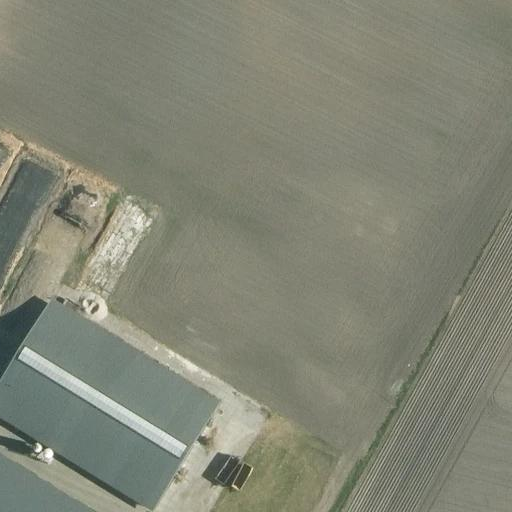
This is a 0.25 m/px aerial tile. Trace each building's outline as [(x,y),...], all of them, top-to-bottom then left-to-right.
[(0,255),(41,170),(23,162),(0,209),(0,255)] [(49,305),(0,384),(0,415),(152,510),(216,408),(49,305)] [(85,511),(0,458),(0,511),(85,511)] [(223,492),(240,500),(244,491),(227,483),(223,492)] [(192,511),(182,501),(171,495),(160,505),(166,511),(192,511)]
